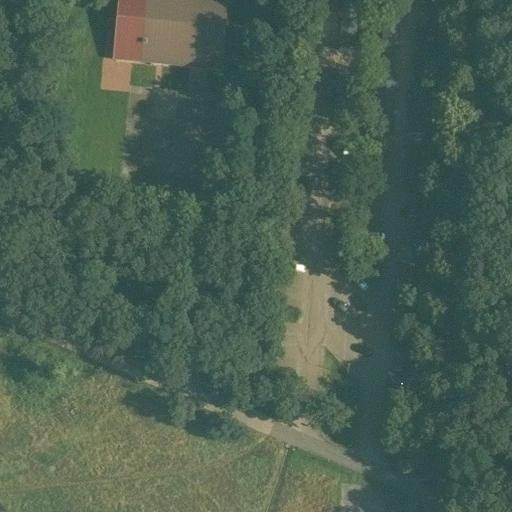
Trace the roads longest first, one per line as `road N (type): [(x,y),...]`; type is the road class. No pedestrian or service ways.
road 1 (unclassified): [(435,511),(474,0)]
road 2 (track): [(0,313),(271,429)]
